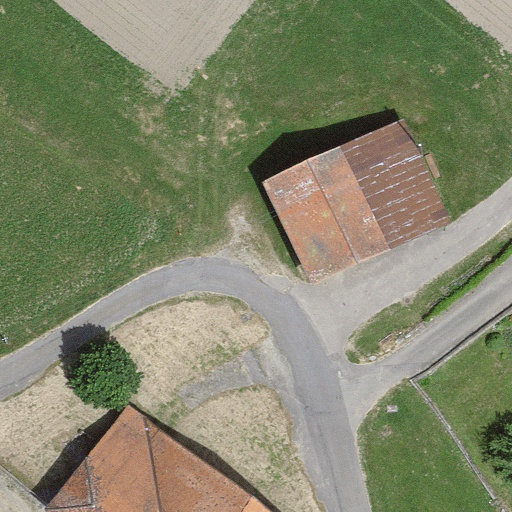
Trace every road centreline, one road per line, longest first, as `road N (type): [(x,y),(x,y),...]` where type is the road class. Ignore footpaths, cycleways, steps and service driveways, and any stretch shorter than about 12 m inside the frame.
road 1 (residential): [(354,511),(307,340),(263,292),(215,272),(153,281),(0,381)]
road 2 (track): [(295,326),(461,235),(511,193)]
